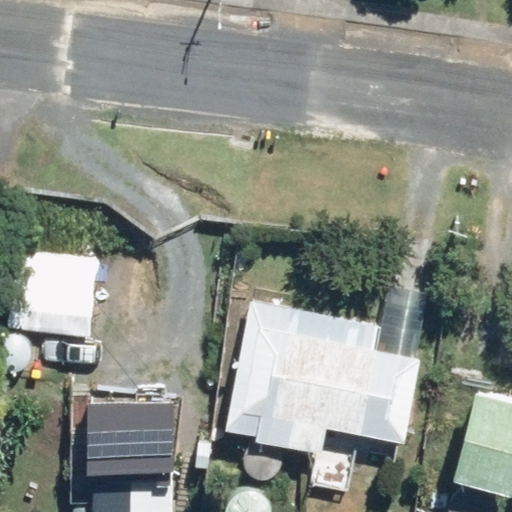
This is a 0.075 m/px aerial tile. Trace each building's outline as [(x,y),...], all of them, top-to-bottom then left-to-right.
[(92,329),(95,253),(13,250),(10,325),(92,329)] [(262,440),(326,452),(330,427),(409,442),(424,359),(373,351),(377,327),(254,305),(232,427),(263,432),(262,440)] [(52,348),(0,344),(0,383),(49,387),(52,348)] [(458,479),(511,493),(511,399),(483,392),(458,479)] [(177,451),(187,400),(156,394),(146,446),(177,451)]
